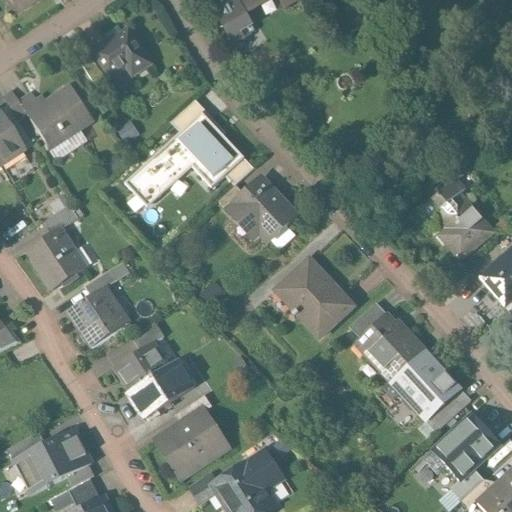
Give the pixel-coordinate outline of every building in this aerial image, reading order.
[(8,0),(20,16),(43,0),(8,0)] [(304,2),(302,0),(238,0),(212,14),(223,34),(247,21),(246,19),(277,2),(283,13),(304,2)] [(150,70),(126,33),(91,56),(110,85),(126,75),(131,83),(150,70)] [(28,99),(16,107),(24,120),(49,155),(79,135),(94,125),(69,87),(42,105),(39,100),(32,105),(28,99)] [(16,107),(9,96),(0,102),(0,106),(2,109),(14,127),(24,120),(16,107)] [(173,128),(186,141),(209,118),(196,105),(173,128)] [(2,109),(0,109),(0,128),(18,156),(28,149),(14,127),(2,109)] [(246,157),(209,118),(186,141),(129,193),(147,212),(192,171),(212,192),(225,180),(233,189),(235,191),(236,190),(253,174),(241,162),(246,157)] [(139,138),(131,126),(118,134),(126,146),(139,138)] [(0,167),(18,156),(0,128),(0,167)] [(87,146),(79,135),(49,155),(56,166),(87,146)] [(466,192),(457,183),(433,204),(441,214),(434,221),(444,232),(436,239),(459,264),(492,236),(458,198),(466,192)] [(297,221),(262,184),(245,199),(226,217),(255,248),(260,243),(266,249),(297,221)] [(245,199),(236,190),(235,191),(218,207),(226,217),(245,199)] [(42,228),(51,240),(60,234),(81,220),(72,207),(42,228)] [(85,272),(60,234),(51,240),(23,258),(48,296),(85,272)] [(511,306),(511,253),(479,283),(505,313),(511,306)] [(356,312),(310,263),(274,296),(320,345),(356,312)] [(86,291),(92,301),(105,293),(127,279),(120,268),(86,291)] [(128,328),(105,293),(92,301),(67,317),(90,353),(128,328)] [(361,344),(386,320),(376,309),(350,333),(361,344)] [(396,329),(386,320),(361,344),(354,350),(391,389),(427,356),(399,326),(396,329)] [(161,341),(154,329),(132,343),(140,356),(154,346),(161,341)] [(0,358),(17,349),(2,331),(0,332),(0,358)] [(169,369),(154,346),(140,356),(113,373),(127,395),(169,369)] [(459,391),(427,356),(391,389),(424,424),(459,391)] [(169,369),(127,395),(124,397),(141,425),(196,391),(178,363),(169,369)] [(175,418),(181,428),(203,414),(210,410),(204,400),(175,418)] [(228,454),(203,414),(181,428),(154,444),(179,484),(228,454)] [(499,449),(472,419),(433,454),(461,485),(473,473),(499,449)] [(88,468),(70,434),(42,448),(17,461),(11,464),(28,498),(66,479),(88,468)] [(17,461),(42,448),(37,437),(5,453),(11,464),(17,461)] [(285,484),(264,453),(208,490),(214,500),(222,511),(276,511),(278,511),(268,495),(285,484)] [(88,468),(66,479),(73,491),(88,482),(94,480),(88,468)] [(483,484),(473,473),(461,485),(454,491),(458,495),(456,497),(461,504),(465,500),(483,484)] [(511,511),(511,474),(492,494),(476,508),(479,511),(511,511)] [(81,511),(99,503),(88,482),(73,491),(66,494),(75,509),(75,511),(81,511)] [(214,500),(208,490),(203,483),(188,493),(199,510),(214,500)] [(492,494),(483,484),(465,500),(474,510),(476,508),(492,494)] [(69,511),(75,509),(66,494),(50,503),(54,511),(69,511)] [(108,511),(103,501),(99,503),(81,511),(75,511),(75,509),(69,511),(108,511)]
